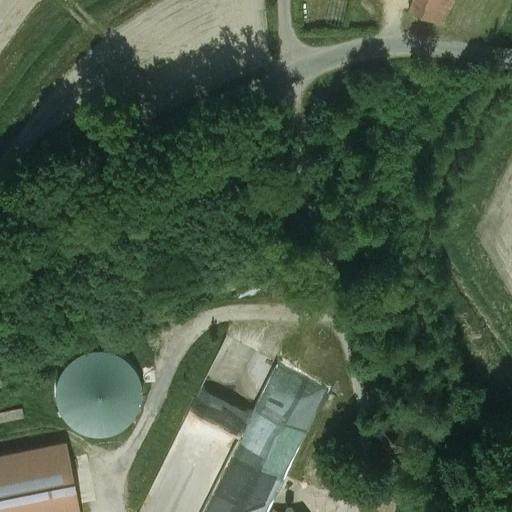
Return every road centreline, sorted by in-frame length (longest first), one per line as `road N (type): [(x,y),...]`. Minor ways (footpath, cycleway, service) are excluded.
road 1 (unclassified): [(287,77),(0,210)]
road 2 (unclassified): [(511,59),(397,45),(287,77)]
